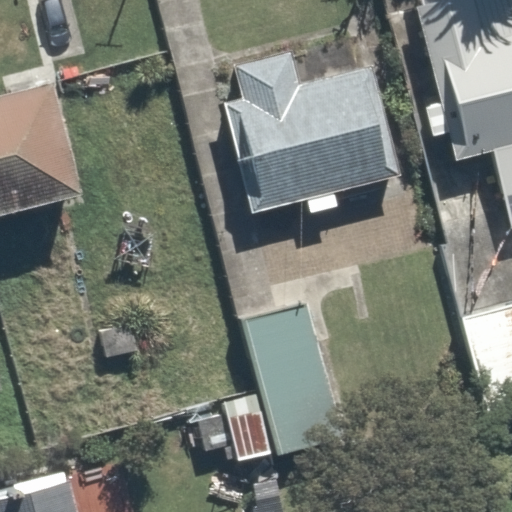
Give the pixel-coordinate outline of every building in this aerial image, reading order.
[(511,0),(416,0),(452,151),(486,143),(511,137),(511,0)] [(240,89),(219,94),(249,212),(303,198),(307,215),(341,206),(335,185),(398,169),(370,62),(327,73),(317,34),(232,56),(240,89)] [(0,212),(79,192),(47,71),(0,83),(0,212)] [(511,137),(486,143),(507,231),(511,229),(511,137)] [(511,293),(458,308),(479,386),(511,377),(511,293)] [(351,440),(312,299),(238,318),(256,383),(213,395),(234,472),(351,440)] [(93,511),(80,457),(0,477),(0,511),(93,511)]
